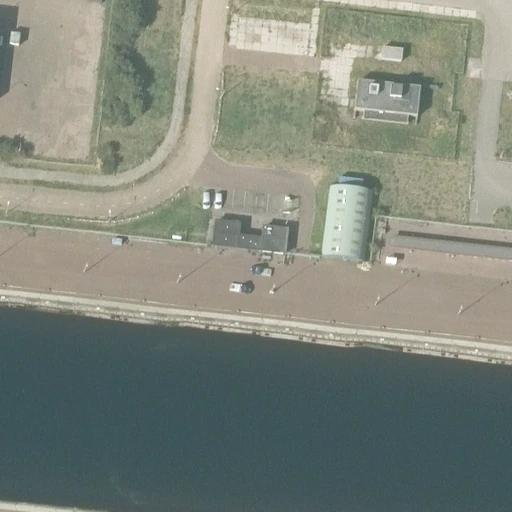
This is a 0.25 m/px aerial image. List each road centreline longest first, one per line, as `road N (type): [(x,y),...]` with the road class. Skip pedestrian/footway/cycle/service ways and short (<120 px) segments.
road 1 (unclassified): [(0,198),(114,212),(160,195),(188,164),(203,125),(217,0)]
road 2 (unknown): [(0,109),(22,105),(36,90),(45,0)]
